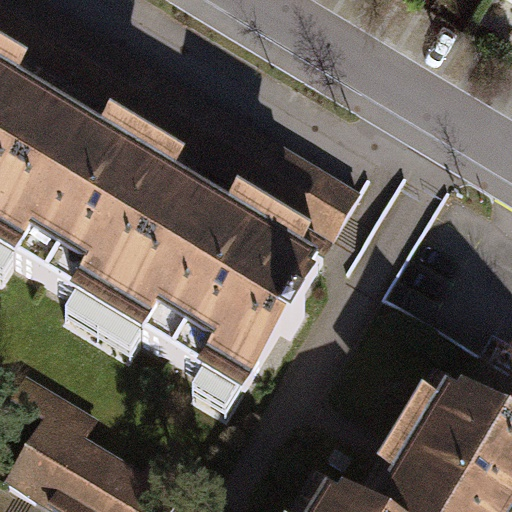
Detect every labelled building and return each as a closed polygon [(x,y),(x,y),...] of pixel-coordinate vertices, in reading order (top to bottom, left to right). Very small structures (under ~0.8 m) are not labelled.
[(32,32),(20,56),(101,96),(113,72),(32,32)] [(0,233),(66,122),(22,96),(32,80),(0,61),(0,233)] [(0,233),(0,265),(120,336),(200,201),(182,190),(192,173),(116,129),(106,146),(66,122),(0,233)] [(248,411),(327,275),(312,266),(320,252),(243,206),(234,221),(200,201),(120,336),(248,411)] [(511,511),(511,433),(453,400),(444,417),(430,409),(388,482),(402,490),(389,511),(511,511)] [(49,408),(9,481),(67,511),(168,511),(186,480),(49,408)] [(362,511),(335,496),(326,511),(362,511)]
